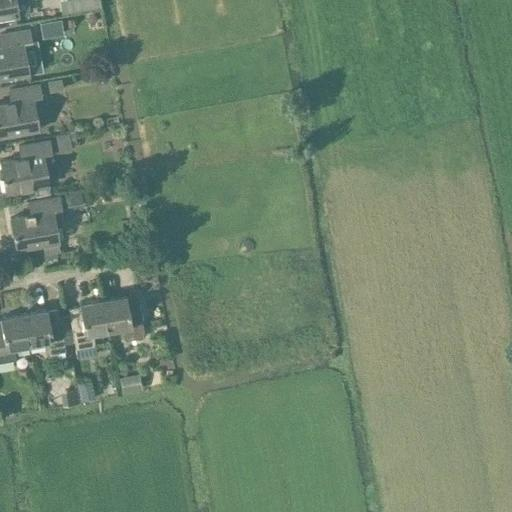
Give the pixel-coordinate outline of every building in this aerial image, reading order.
[(26,0),(0,0),(0,18),(29,14),(26,0)] [(78,0),(64,0),(58,1),(60,15),(80,11),(78,0)] [(61,33),(59,18),(39,21),(42,36),(61,33)] [(0,79),(28,75),(23,43),(31,42),(29,28),(0,33),(0,79)] [(106,81),(104,70),(95,71),(97,83),(106,81)] [(47,81),(48,92),(63,90),(61,79),(47,81)] [(0,136),(39,130),(33,98),(41,97),(39,83),(7,89),(9,102),(0,103),(0,136)] [(69,140),(74,139),(73,132),(55,135),(58,152),(71,150),(69,140)] [(48,186),(43,155),(51,153),(49,139),(17,145),(19,158),(0,161),(0,165),(5,193),(48,186)] [(83,202),(81,189),(64,192),(66,205),(83,202)] [(58,242),(52,211),(61,209),(59,196),(27,202),(29,215),(9,218),(15,250),(58,242)] [(101,299),(107,331),(122,328),(125,340),(144,337),(137,296),(126,298),(125,295),(101,299)] [(92,334),(107,331),(101,299),(78,303),(78,306),(67,308),(74,349),(94,346),(92,334)] [(23,313),(29,345),(43,343),(46,354),(65,351),(57,309),(46,311),(46,309),(23,313)] [(13,348),(29,345),(23,313),(0,317),(0,362),(15,360),(13,348)] [(119,378),(121,393),(142,390),(140,375),(119,378)] [(86,382),(76,385),(80,402),(95,399),(91,381),(86,382)]
